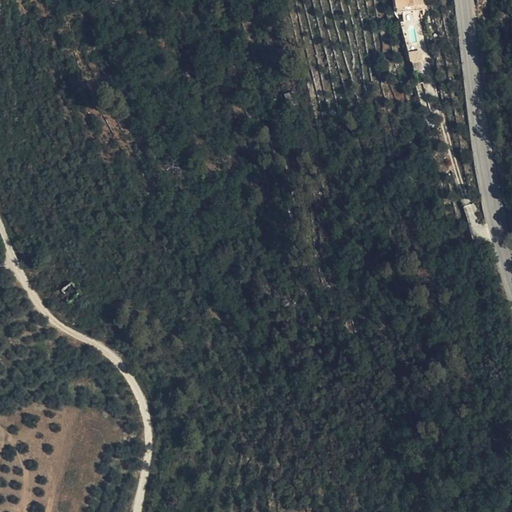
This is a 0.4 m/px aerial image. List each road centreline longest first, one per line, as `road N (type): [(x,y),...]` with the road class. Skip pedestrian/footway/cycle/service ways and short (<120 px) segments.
road 1 (track): [(0,223),(27,288),(55,323),(122,363),(142,399),(147,446),(137,511)]
road 2 (tertiary): [(465,0),(500,257),(511,288)]
